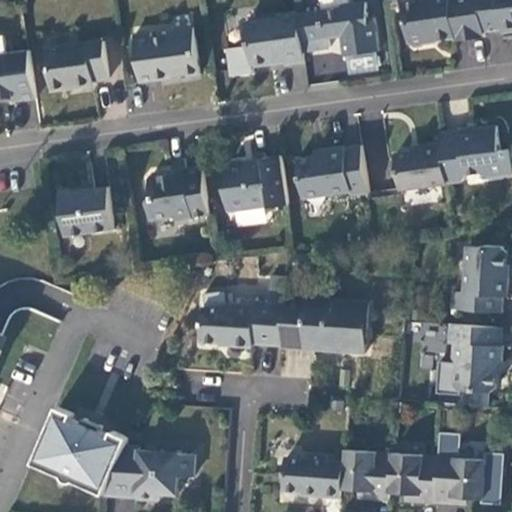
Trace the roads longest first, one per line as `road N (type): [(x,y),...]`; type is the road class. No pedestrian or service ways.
road 1 (residential): [(511,81),(0,149)]
road 2 (residential): [(237,511),(246,392)]
